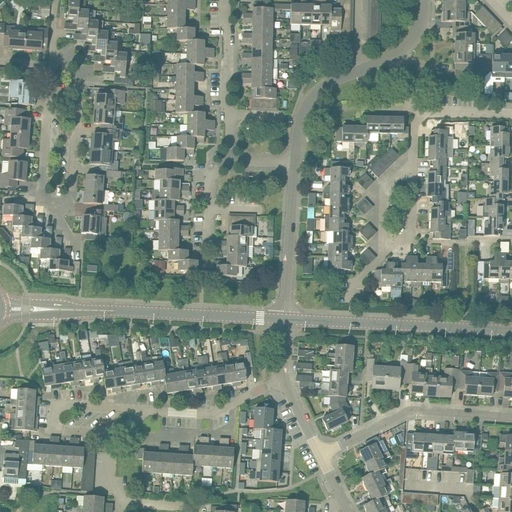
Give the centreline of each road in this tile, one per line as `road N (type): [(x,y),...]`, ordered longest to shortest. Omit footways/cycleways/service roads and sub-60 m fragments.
road 1 (secondary): [(283,319),(1,311)]
road 2 (secondary): [(283,319),(511,330)]
road 3 (residential): [(511,416),(415,410),(320,453)]
road 4 (residential): [(51,64),(61,57),(80,66),(70,196),(54,201)]
road 5 (residential): [(111,433),(56,428),(51,408),(143,410)]
road 6 (residential): [(228,160),(225,0)]
road 7 (residential): [(283,319),(295,162)]
road 8 (residential): [(40,72),(49,84),(40,195),(54,201)]
road 9 (residential): [(120,433),(229,435),(232,404)]
road 10 (residential): [(410,241),(388,251),(382,241),(382,191),(412,163)]
